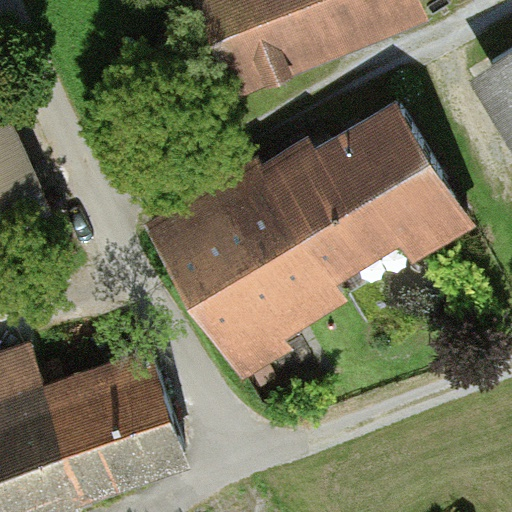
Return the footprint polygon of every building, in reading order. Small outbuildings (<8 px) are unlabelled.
[(200,0),(241,96),(428,17),(421,0),(200,0)] [(511,44),(466,70),(511,150),(511,44)] [(239,370),(473,221),(386,85),(153,234),(239,370)] [(0,229),(50,208),(0,94),(0,229)] [(0,511),(80,511),(77,500),(184,466),(147,349),(40,383),(28,347),(0,355),(0,511)]
